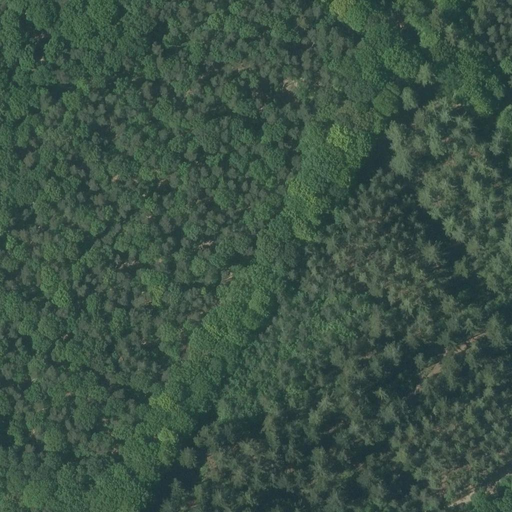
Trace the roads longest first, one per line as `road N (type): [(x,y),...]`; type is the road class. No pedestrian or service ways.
road 1 (track): [(0,179),(256,293)]
road 2 (track): [(292,487),(363,439),(448,358),(511,319)]
road 3 (track): [(316,511),(191,394)]
road 4 (track): [(511,119),(408,53)]
